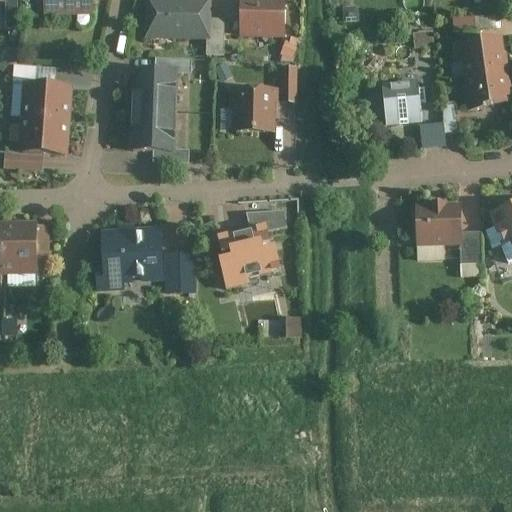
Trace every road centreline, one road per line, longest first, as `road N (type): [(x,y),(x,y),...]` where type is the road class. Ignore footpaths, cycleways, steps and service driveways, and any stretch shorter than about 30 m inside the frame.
road 1 (residential): [(390,324),(386,181),(511,164)]
road 2 (residential): [(123,0),(83,200)]
road 3 (residential): [(279,187),(83,200)]
road 4 (residential): [(83,200),(64,359)]
